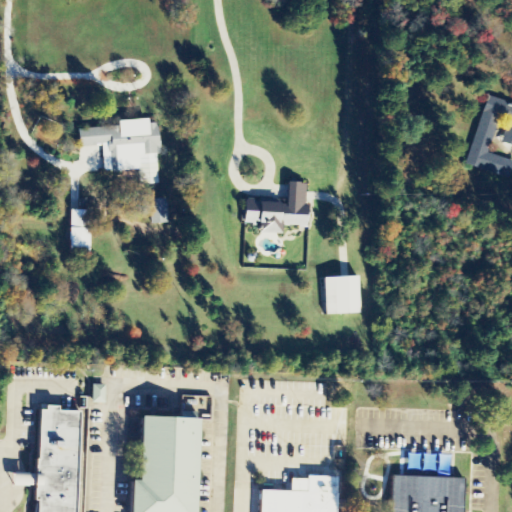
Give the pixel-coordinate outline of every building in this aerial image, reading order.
[(465,166),(507,178),(511,161),(487,154),(497,119),(506,122),(500,144),(511,147),(511,103),(484,96),(465,166)] [(75,129),(76,148),(102,146),(104,173),(138,170),(139,186),(157,184),(156,153),(159,153),(157,123),(145,124),(145,119),(114,121),(114,127),(75,129)] [(282,204),(241,202),(240,224),(256,225),(255,233),(279,234),(279,226),(302,228),(304,184),(283,183),(282,204)] [(148,224),(166,223),(165,199),(148,200),(148,224)] [(87,254),(87,211),(67,211),(66,254),(87,254)] [(356,277),(321,278),(323,316),(357,314),(356,277)] [(58,404),(57,408),(65,409),(65,406),(68,406),(68,409),(80,409),(76,511),(35,511),(35,502),(37,502),(37,499),(34,499),(34,484),(27,484),(27,485),(12,484),(12,470),(28,471),(28,472),(34,472),(35,457),(37,457),(39,402),(45,402),(45,404),(58,404)] [(197,417),(193,511),(128,511),(130,481),(138,481),(141,415),(197,417)] [(389,511),(391,474),(463,476),(461,511),(389,511)] [(258,511),(260,488),(336,491),(335,511),(258,511)]
